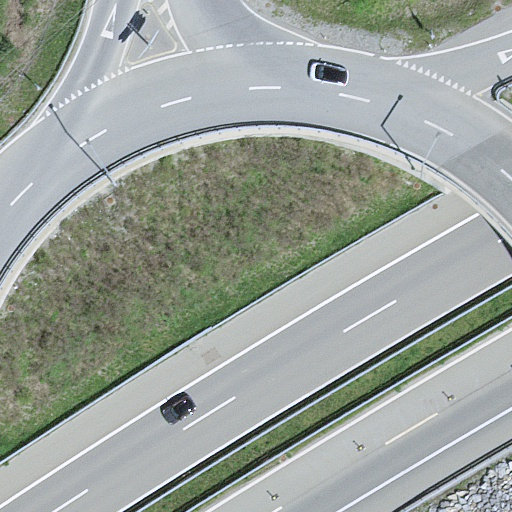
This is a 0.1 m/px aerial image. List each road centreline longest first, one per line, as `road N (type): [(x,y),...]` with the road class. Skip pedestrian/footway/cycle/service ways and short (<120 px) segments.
road 1 (motorway): [(511,232),(49,511)]
road 2 (motorway): [(276,511),(511,372)]
road 3 (primary): [(265,81),(161,96),(58,148)]
road 4 (primary): [(126,0),(58,148)]
road 5 (primary): [(511,170),(473,140),(390,100)]
road 6 (primary): [(511,50),(390,100)]
road 7 (primary): [(390,100),(265,81)]
road 8 (primary): [(265,81),(213,46),(179,0)]
